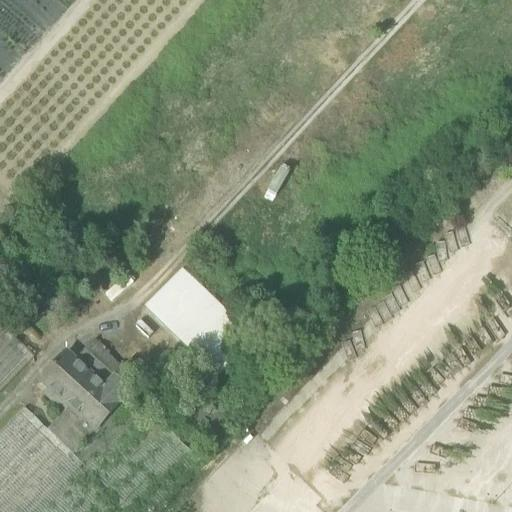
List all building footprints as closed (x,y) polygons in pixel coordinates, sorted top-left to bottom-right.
[(145,312),(215,380),(252,342),(182,275),(145,312)] [(0,395),(34,360),(0,327),(0,395)] [(74,365),(105,392),(114,382),(83,354),(74,365)] [(42,385),(96,434),(129,397),(130,396),(114,382),(105,392),(74,365),(66,357),(42,385)] [(65,415),(47,434),(22,410),(0,433),(0,511),(38,511),(82,468),(84,470),(43,511),(157,511),(201,466),(129,397),(96,434),(42,385),(41,385),(50,393),(46,397),(65,415)] [(233,411),(220,399),(210,389),(185,415),(195,425),(208,438),(233,411)]
